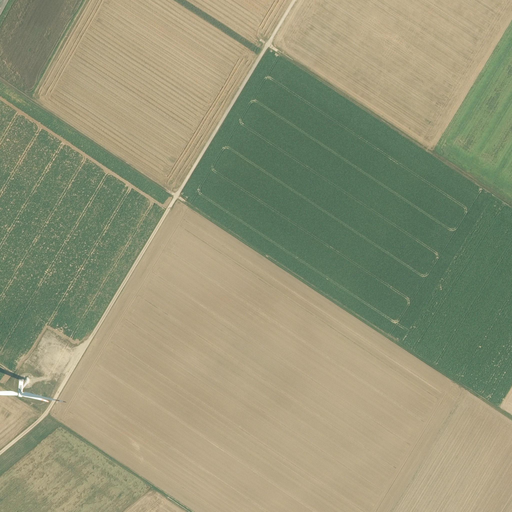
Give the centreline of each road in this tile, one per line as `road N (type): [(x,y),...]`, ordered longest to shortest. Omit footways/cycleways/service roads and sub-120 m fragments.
road 1 (track): [(175,197),(511,417)]
road 2 (track): [(176,195),(46,414),(0,453)]
road 3 (track): [(267,44),(511,206)]
road 4 (track): [(0,383),(193,511)]
road 5 (track): [(294,0),(176,195)]
road 6 (track): [(176,195),(0,77)]
